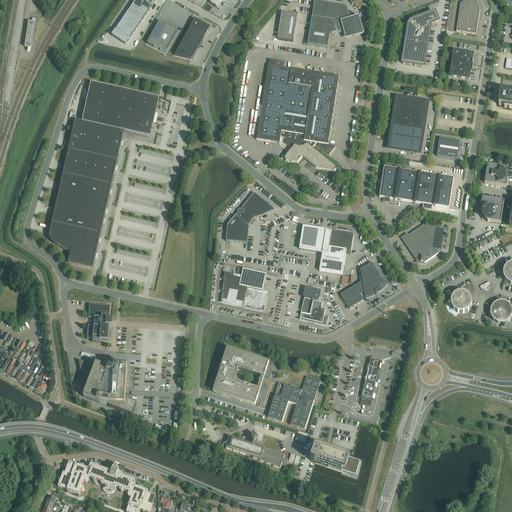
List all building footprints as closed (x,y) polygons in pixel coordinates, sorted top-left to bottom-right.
[(155,0),(136,0),(112,36),(125,45),(156,1),(155,0)] [(208,0),(208,1),(219,10),(227,0),(208,0)] [(456,32),(476,35),(480,10),(476,0),(469,0),(460,4),(461,4),(460,7),(456,32)] [(346,6),(346,7),(315,2),(315,1),(314,1),(312,18),(308,45),(328,48),(330,35),(336,33),(337,34),(339,33),(339,32),(344,31),(345,33),(347,35),(349,36),(352,37),(355,36),(359,34),(360,32),(361,30),(361,27),(360,25),(359,23),(357,21),(354,20),(350,20),(346,6)] [(278,41),(293,43),(297,15),(282,13),(278,41)] [(403,64),(424,68),(430,28),(429,26),(438,22),(435,13),(412,22),(411,21),(408,25),(409,26),(403,64)] [(195,20),(175,56),(193,60),(210,28),(195,20)] [(159,22),(147,44),(165,54),(177,32),(159,22)] [(25,47),(27,47),(30,48),(32,48),(36,24),(34,23),(31,23),(28,23),(25,47)] [(449,74),(451,76),(467,79),(469,77),(473,56),(471,54),(453,51),(449,74)] [(269,60),(257,140),(280,144),(281,138),(286,139),(285,144),(292,149),(285,158),(285,159),(285,160),(286,161),(298,163),(301,159),(302,159),(302,158),(303,158),(303,159),(316,169),(334,172),(335,172),(335,171),(336,171),(336,170),(336,169),(336,168),(313,149),(312,148),(313,148),(316,144),(318,144),(318,145),(318,146),(319,147),(329,156),(335,148),(335,147),(334,146),(328,145),(339,77),(284,69),(285,63),(269,60)] [(81,122),(81,123),(123,132),(150,138),(158,99),(159,99),(90,83),(89,84),(90,84),(81,122)] [(511,92),(506,92),(506,93),(500,92),(498,105),(504,106),(504,108),(511,108),(511,92)] [(438,99),(468,103),(469,98),(439,94),(438,99)] [(397,99),(390,144),(393,144),(392,149),(419,153),(427,104),(397,99)] [(48,235),(48,236),(49,236),(49,237),(49,238),(49,239),(49,240),(50,240),(50,241),(51,241),(51,242),(52,243),(53,243),(53,244),(54,244),(70,253),(68,263),(92,269),(100,235),(101,235),(101,234),(100,234),(107,205),(107,206),(107,205),(111,186),(112,186),(112,185),(111,185),(116,162),(117,162),(117,161),(123,132),(81,123),(81,122),(74,121),(60,184),(49,233),(49,234),(48,235)] [(460,148),(461,142),(446,140),(446,139),(445,139),(445,138),(444,138),(444,139),(443,139),(440,139),(438,157),(458,160),(459,154),(460,152),(461,150),(460,148)] [(501,169),(500,169),(501,167),(488,165),(485,183),(507,187),(508,177),(506,177),(506,176),(506,175),(506,174),(505,173),(505,172),(504,171),(503,171),(503,170),(502,170),(501,169)] [(380,198),(449,209),(454,179),(385,168),(380,198)] [(282,182),(279,186),(291,196),(294,192),(282,182)] [(270,212),(271,207),(255,194),(244,207),(238,211),(236,217),(228,227),(226,242),(248,244),(249,227),(248,226),(249,225),(251,223),(252,224),(254,221),(254,218),(256,216),(257,218),(270,212)] [(487,222),(501,224),(504,202),(482,199),(480,212),(482,212),(482,213),(482,215),(482,216),(481,216),(483,219),(484,218),(485,219),(487,220),(488,220),(487,222)] [(421,263),(425,263),(439,253),(440,250),(443,250),(446,229),(427,226),(425,226),(425,225),(408,236),(408,237),(404,240),(415,256),(415,255),(418,260),(419,259),(422,260),(421,263)] [(304,228),(300,250),(322,253),(319,272),(342,275),(346,255),(350,256),(354,234),(336,231),(335,234),(331,233),(331,232),(326,232),(326,231),(322,230),(322,231),(304,228)] [(486,241),(489,247),(492,246),(494,250),(501,247),(496,237),(486,241)] [(496,252),(500,259),(506,256),(502,248),(496,252)] [(388,285),(379,278),(381,277),(372,263),(361,271),(363,282),(341,295),(349,310),(364,301),(362,298),(365,296),(365,298),(367,298),(369,298),(371,297),(373,296),(375,296),(376,295),(377,295),(380,293),(379,293),(381,292),(383,290),(384,289),(385,288),(387,286),(388,285)] [(503,272),(503,277),(504,278),(506,282),(507,283),(510,285),(511,286),(511,285),(511,264),(507,266),(506,267),(504,271),(503,272)] [(267,275),(243,270),(242,277),(225,273),(222,303),(261,311),(264,309),(267,296),(265,292),(263,292),(266,282),(267,275)] [(341,285),(352,285),(352,277),(349,276),(349,278),(341,278),(341,285)] [(489,282),(480,287),(482,290),(484,291),(490,288),(490,286),(489,282)] [(321,291),(305,288),(303,298),(305,298),(305,299),(300,320),(327,326),(329,317),(324,316),(326,309),(322,308),(323,303),(318,302),(318,301),(319,301),(321,291)] [(451,304),(452,307),(454,309),(456,311),(458,313),(461,313),(463,313),(466,313),(468,311),(470,309),(472,307),(472,304),(472,302),(471,299),(470,297),(468,295),(466,293),(463,293),(460,293),(458,293),(455,295),(453,297),(452,299),(451,302),(451,304)] [(491,315),(491,317),(493,321),(494,322),(498,324),(499,324),(504,324),(505,324),(509,322),(510,321),(511,317),(511,309),(510,306),(509,305),(506,303),(504,303),(500,303),(498,303),(495,305),(493,306),(491,310),(491,311),(491,315)] [(95,306),(89,305),(88,319),(94,319),(93,327),(88,327),(87,340),(93,341),(107,342),(108,328),(111,328),(111,321),(109,321),(110,307),(95,306)] [(222,367),(215,388),(225,391),(225,394),(228,396),(229,393),(261,403),(266,390),(258,387),(257,390),(234,382),(238,370),(269,380),(274,367),(261,363),(261,361),(241,354),(242,353),(236,351),(235,352),(227,350),(223,362),(224,363),(223,367),(222,367)] [(4,363),(0,369),(0,370),(4,373),(10,362),(6,359),(4,363)] [(366,380),(360,405),(371,407),(372,399),(374,399),(375,395),(373,395),(375,388),(376,388),(379,376),(378,375),(381,361),(371,359),(366,378),(365,377),(365,380),(366,380)] [(10,364),(5,373),(9,376),(14,368),(12,367),(15,362),(13,361),(11,364),(10,364)] [(14,368),(9,376),(14,378),(21,366),(22,364),(20,363),(16,370),(14,368)] [(24,374),(19,382),(24,384),(31,372),(31,373),(36,365),(34,364),(33,367),(32,366),(29,370),(27,369),(24,374)] [(22,366),(15,379),(19,382),(24,374),(27,369),(28,367),(25,365),(24,367),(22,366)] [(32,373),(25,385),(30,387),(34,380),(31,379),(34,374),(35,375),(39,367),(36,365),(31,373),(32,373)] [(84,398),(132,416),(137,404),(124,399),(124,394),(129,395),(129,391),(124,390),(125,380),(127,380),(127,369),(103,367),(96,365),(84,398)] [(34,380),(30,387),(34,390),(41,379),(44,374),(43,374),(45,371),(43,370),(40,375),(39,376),(38,375),(35,381),(34,380)] [(279,386),(268,420),(282,425),(289,405),(297,407),(291,427),(305,432),(321,383),(306,379),(302,393),(279,386)] [(40,382),(36,390),(39,392),(41,393),(42,393),(43,393),(47,386),(45,385),(47,382),(46,382),(45,381),(43,384),(40,382)] [(265,449),(256,446),(258,442),(259,441),(261,442),(263,435),(255,432),(254,431),(257,436),(252,439),(253,441),(251,442),(250,444),(229,437),(226,449),(253,458),(253,459),(259,461),(259,462),(266,464),(273,467),(280,470),(282,463),(287,465),(288,461),(284,460),(285,456),(264,450),(265,449)] [(298,433),(295,441),(305,445),(308,436),(298,433)] [(316,447),(311,461),(356,476),(361,462),(316,447)] [(148,492),(136,488),(135,487),(136,484),(135,483),(122,478),(120,477),(122,473),(117,471),(118,468),(118,467),(117,467),(117,466),(116,466),(115,467),(114,470),(108,468),(107,472),(95,468),(92,467),(91,468),(89,471),(69,463),(65,474),(63,473),(58,487),(67,491),(67,493),(71,495),(72,493),(79,495),(84,482),(86,483),(88,482),(89,479),(102,483),(102,486),(103,486),(103,487),(103,488),(103,489),(103,490),(104,491),(105,492),(106,493),(107,494),(108,494),(109,494),(110,494),(111,493),(112,493),(113,492),(113,491),(114,490),(115,491),(116,489),(129,494),(128,497),(129,499),(131,499),(126,511),(139,511),(141,510),(144,511),(150,511),(152,507),(144,504),(148,492)] [(49,497),(47,502),(54,505),(56,506),(55,508),(59,509),(60,506),(56,504),(58,500),(49,497)] [(173,502),(163,498),(161,503),(158,502),(158,511),(165,511),(166,509),(169,511),(171,507),(173,502)] [(47,502),(45,508),(52,511),(54,505),(47,502)]
